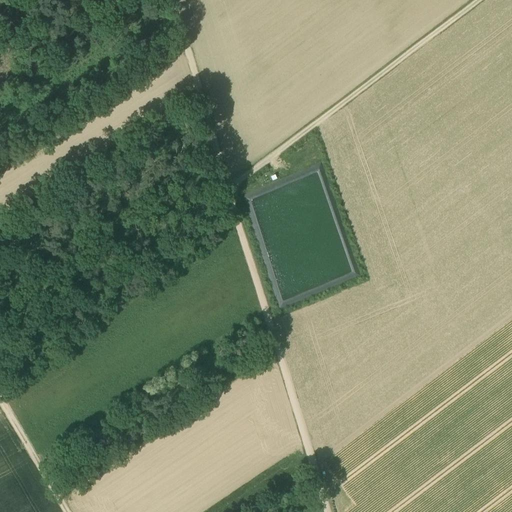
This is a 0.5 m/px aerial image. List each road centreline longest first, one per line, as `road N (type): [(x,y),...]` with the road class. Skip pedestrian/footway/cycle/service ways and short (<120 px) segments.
road 1 (track): [(171,0),(325,511)]
road 2 (track): [(476,0),(227,187)]
road 3 (track): [(67,511),(0,398)]
